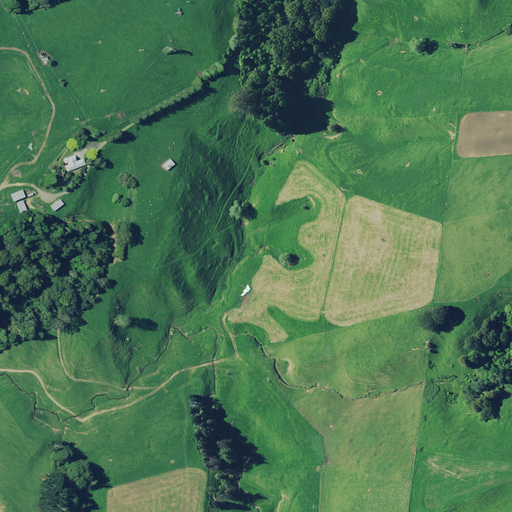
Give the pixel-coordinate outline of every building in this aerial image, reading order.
[(77,161),(75,155),(64,159),(66,164),(68,163),(69,165),(65,166),(67,172),(86,165),(84,159),(77,161)] [(174,164),(170,159),(162,166),(167,171),(174,164)] [(25,197),(22,190),(11,194),(14,201),(25,197)] [(27,211),(23,200),(17,203),(21,214),(27,211)] [(64,204),(60,200),(51,207),(54,211),(64,204)]
